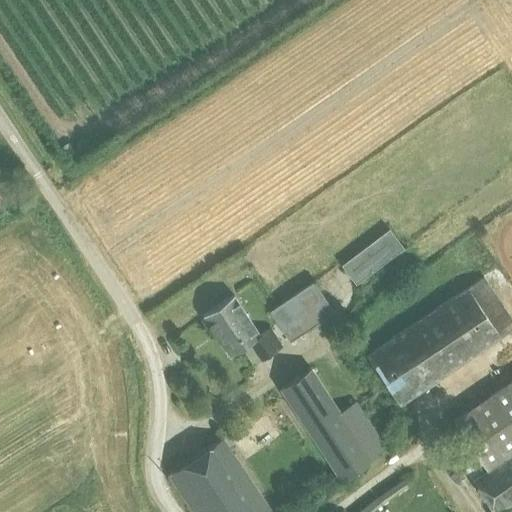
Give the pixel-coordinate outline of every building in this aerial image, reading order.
[(389,228),(341,265),(357,284),(403,247),(389,228)] [(511,317),(484,275),(366,354),(399,405),(511,328),(511,317)] [(313,281),(269,311),(290,341),(334,312),(313,281)] [(249,342),(261,360),(282,346),(270,327),(260,333),(234,295),(203,315),(230,356),(242,347),(249,342)] [(249,342),(242,347),(253,365),(261,360),(249,342)] [(511,366),(510,364),(490,378),(497,389),(511,379),(511,366)] [(310,366),(278,386),(340,480),(341,479),(386,449),(355,401),(341,410),(310,366)] [(486,470),(472,479),(493,511),(495,511),(511,501),(511,379),(453,420),(477,456),(486,470)] [(206,449),(168,474),(193,511),(271,511),(222,438),(206,449)] [(477,456),(463,466),(472,479),(486,470),(477,456)]
